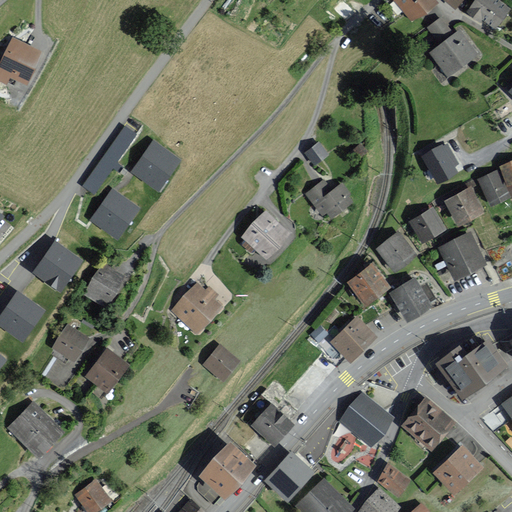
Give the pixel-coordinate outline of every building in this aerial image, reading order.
[(353,9),(344,0),(341,0),(333,8),(343,19),(353,9)] [(434,2),(432,0),(397,0),(412,19),(434,2)] [(509,9),(497,0),(477,0),(470,10),(496,28),(509,9)] [(476,54),(461,31),(453,36),(441,19),(429,27),(441,45),(431,51),(447,74),(476,54)] [(41,51),(13,38),(0,66),(0,78),(7,82),(10,75),(26,83),(41,51)] [(124,122),(84,185),(96,193),(114,165),(116,167),(138,131),(124,122)] [(160,190),(182,158),(153,139),(131,170),(160,190)] [(330,153),(320,141),(304,153),(315,166),(330,153)] [(460,171),(444,144),(422,156),(438,184),(460,171)] [(511,182),(511,162),(501,167),(509,184),(511,182)] [(508,197),(497,172),(480,179),(491,204),(508,197)] [(331,190),(322,179),(305,194),(324,215),(330,210),(336,217),(355,201),(340,182),(331,190)] [(119,239),(141,207),(112,187),(90,219),(119,239)] [(483,214),(469,187),(444,200),(458,227),(483,214)] [(446,229),(433,207),(410,220),(424,243),(446,229)] [(289,233),(265,212),(243,236),(267,257),(289,233)] [(417,256),(398,231),(376,248),(396,273),(417,256)] [(487,264),(470,232),(439,249),(456,281),(487,264)] [(62,291),(83,259),(54,240),(33,273),(62,291)] [(390,288),(372,264),(348,281),(366,306),(390,288)] [(124,277),(101,265),(86,293),(109,306),(124,277)] [(433,305),(415,277),(391,292),(408,321),(433,305)] [(205,292),(197,285),(174,310),(198,332),(221,306),(213,299),(217,295),(209,287),(205,292)] [(0,325),(23,341),(45,310),(17,290),(0,313),(0,325)] [(374,336),(357,318),(333,342),(350,359),(374,336)] [(91,336),(67,322),(52,347),(77,361),(91,336)] [(319,340),(329,332),(322,323),(312,331),(319,340)] [(508,369),(487,339),(468,353),(462,344),(436,362),(463,400),(508,369)] [(237,360),(220,346),(206,364),(224,377),(237,360)] [(130,364),(108,347),(86,376),(108,392),(130,364)] [(393,416),(363,392),(340,420),(370,444),(393,416)] [(457,424),(426,397),(402,424),(433,451),(457,424)] [(64,431),(36,402),(9,428),(37,457),(64,431)] [(290,423),(271,406),(254,424),(274,441),(290,423)] [(257,456),(267,445),(256,435),(246,447),(257,456)] [(226,493),(253,463),(229,442),(203,473),(226,493)] [(485,468),(463,444),(434,471),(456,495),(485,468)] [(413,480),(389,464),(378,481),(402,497),(413,480)] [(98,511),(113,501),(96,479),(76,495),(88,511),(98,511)] [(307,511),(347,511),(351,508),(324,482),(301,506),(307,511)] [(360,511),(395,511),(399,508),(379,491),(360,511)] [(202,511),(191,502),(181,511),(202,511)] [(431,511),(422,503),(412,511),(431,511)]
